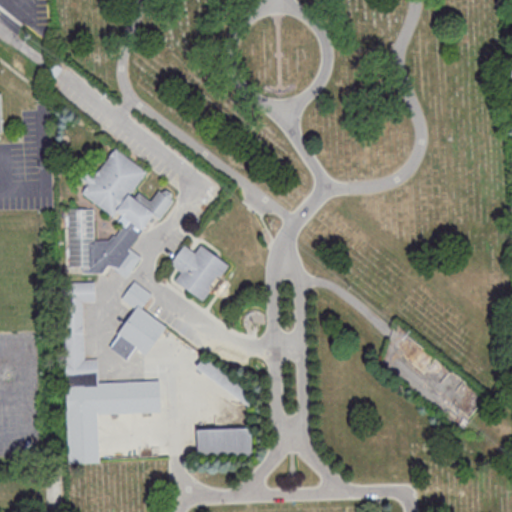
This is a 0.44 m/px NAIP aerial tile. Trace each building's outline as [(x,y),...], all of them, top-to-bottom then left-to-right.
[(62,68),(55,77),(46,69),(53,61),(62,68)] [(116,148),(147,172),(131,192),(135,195),(138,191),(149,200),(158,188),(162,191),(164,187),(173,194),(171,198),(174,201),(160,219),(154,215),(129,247),(142,257),(126,278),(108,264),(102,272),(82,272),(82,265),(69,265),(69,208),(93,208),(93,240),(108,240),(112,234),(114,235),(122,226),(116,221),(122,214),(117,210),(112,216),(81,192),(87,184),(81,179),(88,171),(94,175),(116,148)] [(228,265),(219,277),(217,275),(214,279),(220,283),(217,287),(211,283),(208,286),(211,288),(202,300),(175,280),(181,272),(170,264),(184,245),(194,252),(200,244),(228,265)] [(62,282),(95,281),(96,301),(82,301),(84,359),(98,359),(99,382),(160,380),(161,412),(97,414),(99,462),(68,463),(62,282)] [(166,325),(145,354),(136,348),(127,360),(109,347),(118,334),(117,333),(135,309),(121,299),(133,281),(152,294),(142,308),(166,325)] [(196,367),(205,355),(249,388),(250,406),(196,367)] [(253,456),(199,458),(198,429),(251,427),(253,456)]
